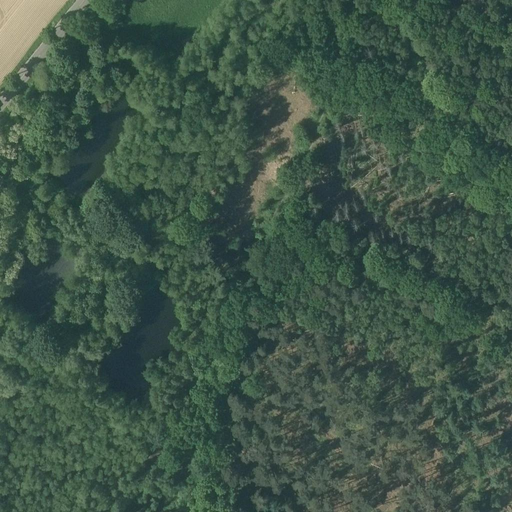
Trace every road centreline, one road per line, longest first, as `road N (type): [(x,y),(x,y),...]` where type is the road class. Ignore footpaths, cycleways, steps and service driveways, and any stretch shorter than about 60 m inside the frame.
road 1 (track): [(208,461),(258,263),(314,107),(364,0)]
road 2 (secondary): [(95,0),(0,113)]
road 3 (track): [(46,57),(52,81),(6,188)]
